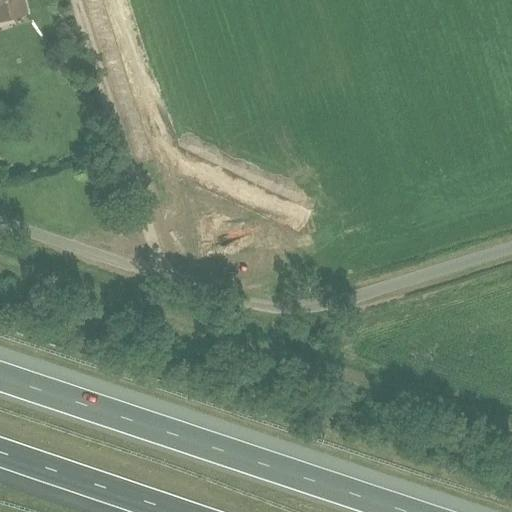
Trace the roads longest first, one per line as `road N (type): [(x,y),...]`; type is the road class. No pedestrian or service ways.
road 1 (motorway): [(407,511),(0,376)]
road 2 (unclassified): [(163,278),(293,311),(511,249)]
road 3 (motorway): [(0,452),(177,511)]
